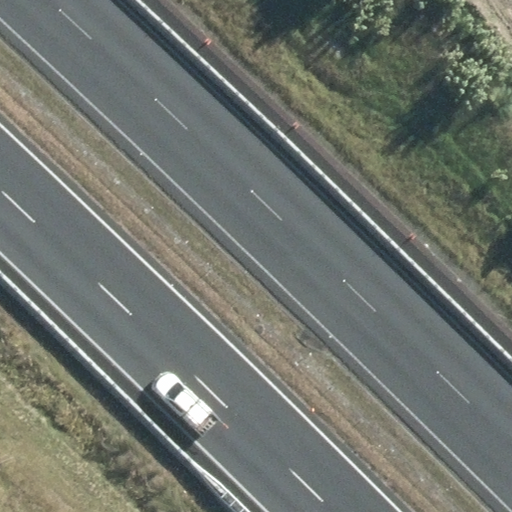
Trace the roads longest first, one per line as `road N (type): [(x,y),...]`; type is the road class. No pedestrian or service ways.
road 1 (motorway): [(42,0),(511,477)]
road 2 (motorway): [(339,511),(0,162)]
